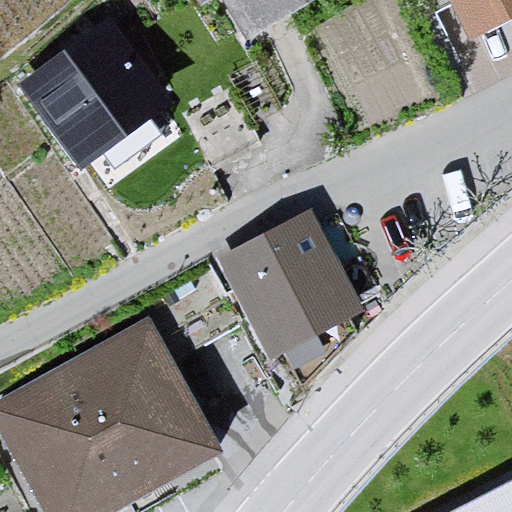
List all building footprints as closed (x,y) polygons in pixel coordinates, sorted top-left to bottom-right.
[(229,0),(247,31),(302,0),(229,0)] [(511,0),(453,0),(465,27),(511,6),(511,0)] [(108,16),(18,83),(78,162),(168,95),(108,16)] [(310,209),(217,257),(267,352),(360,304),(310,209)] [(151,316),(0,398),(0,423),(48,511),(99,511),(222,445),(151,316)] [(511,511),(511,480),(451,511),(511,511)]
